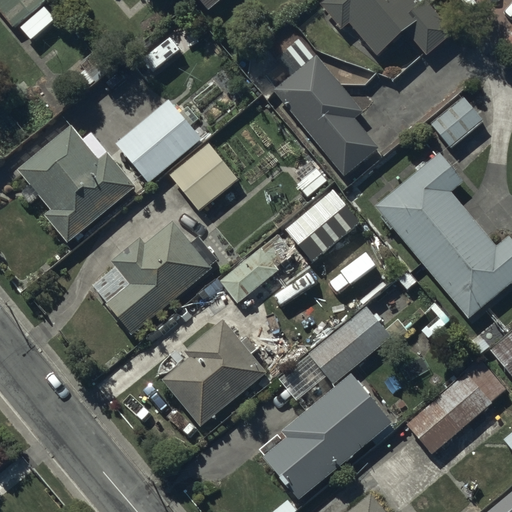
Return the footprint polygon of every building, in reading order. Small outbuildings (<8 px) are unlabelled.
[(47,2),(44,0),(0,0),(0,12),(13,29),(20,24),(31,39),(55,20),(43,6),(47,2)] [(198,0),(209,12),(223,0),(198,0)] [(342,31),(349,25),(377,57),(406,33),(427,57),(453,35),(426,3),(428,1),(427,0),(328,0),(321,6),(342,31)] [(276,90),(273,92),(344,178),(379,149),(354,120),(363,113),(316,56),(314,58),(299,41),(261,72),(276,90)] [(483,124),(463,98),(431,124),(451,149),(483,124)] [(201,141),(168,102),(116,146),(149,185),(201,141)] [(99,162),(72,129),(19,172),(30,186),(21,195),(29,205),(39,197),(51,212),(44,217),(67,245),(136,189),(108,155),(99,162)] [(239,182),(210,145),(170,177),(199,213),(239,182)] [(496,247),(450,194),(463,183),(439,154),(375,208),(382,217),(380,219),(391,232),(393,230),(469,320),(511,284),(511,242),(508,238),(496,247)] [(111,263),(117,270),(94,288),(107,304),(106,305),(133,337),(212,271),(210,268),(218,262),(199,239),(192,245),(173,223),(146,245),(141,239),(111,263)] [(277,237),(276,238),(220,283),(238,305),(279,271),(276,269),(292,255),(277,237)] [(391,339),(367,309),(279,380),(297,402),(327,378),(333,386),(391,339)] [(200,430),(266,375),(222,321),(184,353),(190,359),(163,382),(200,430)] [(511,334),(490,353),(511,378),(511,334)] [(507,390),(480,360),(406,426),(432,456),(507,390)] [(396,431),(352,376),(281,433),(286,439),(264,460),(280,479),(279,480),(286,489),(287,488),(298,502),(373,442),(376,447),(396,431)] [(511,511),(511,491),(486,511),(511,511)] [(383,511),(370,496),(350,511),(383,511)]
